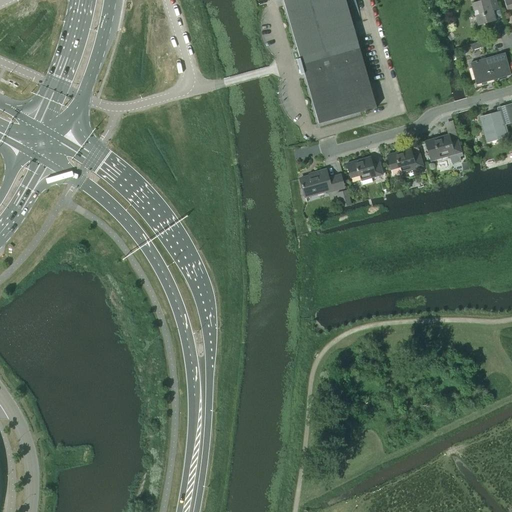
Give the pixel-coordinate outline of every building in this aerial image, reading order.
[(299,55),(357,39),(345,0),(284,0),(283,0),(283,1),(299,55)] [(495,0),(485,0),(472,4),(478,25),(495,20),(493,10),(498,9),(495,0)] [(303,75),(304,75),(319,124),(377,107),(357,39),(299,55),(302,66),(301,67),(303,75)] [(470,44),(472,50),(484,47),(482,41),(470,44)] [(470,63),(476,85),(511,75),(505,53),(470,63)] [(503,123),(510,121),(506,107),(499,109),(500,113),(481,119),(488,141),(507,136),(503,123)] [(448,135),(425,141),(431,161),(445,157),(449,156),(461,152),(458,140),(451,142),(448,135)] [(387,155),(391,170),(393,176),(408,172),(407,171),(423,167),(420,154),(412,156),(410,149),(387,155)] [(351,178),(360,176),(362,185),(372,182),(371,178),(383,175),(379,162),(372,164),(370,157),(347,164),(351,178)] [(328,179),(326,170),(315,173),(316,174),(300,179),(302,188),(303,188),(305,196),(325,190),(326,193),(344,188),(340,175),(328,179)] [(336,193),(340,208),(343,207),(351,205),(351,204),(347,190),(336,193)]
